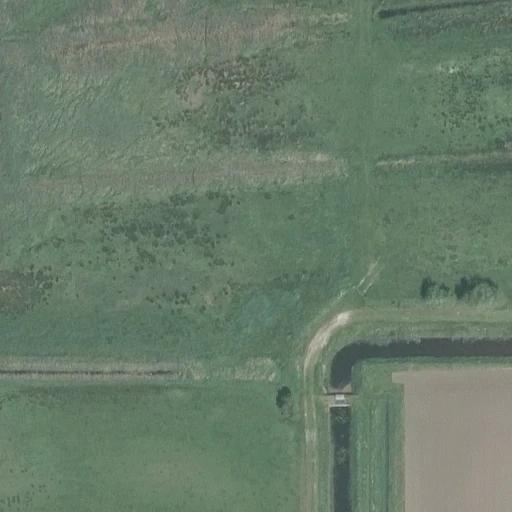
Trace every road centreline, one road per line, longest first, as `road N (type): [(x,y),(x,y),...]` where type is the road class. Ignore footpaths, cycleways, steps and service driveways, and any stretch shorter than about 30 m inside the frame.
road 1 (track): [(511,318),(365,318),(328,337),(312,401),(313,511)]
road 2 (track): [(369,511),(369,379),(410,380)]
